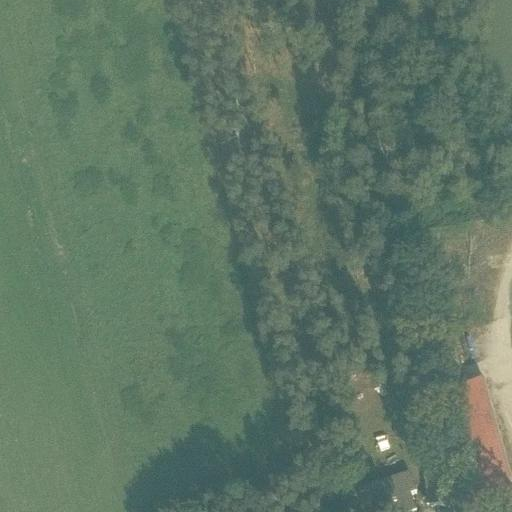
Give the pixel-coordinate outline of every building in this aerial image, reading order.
[(511,511),(511,476),(486,383),(455,391),(449,368),(436,371),(475,511),(511,511)] [(426,376),(413,381),(419,395),(431,390),(426,376)] [(307,405),(311,417),(325,413),(322,400),(307,405)] [(294,470),(334,501),(340,492),(301,462),(294,470)] [(424,468),(427,508),(454,506),(452,481),(444,482),(443,466),(424,468)] [(359,511),(407,511),(415,509),(408,492),(414,490),(406,471),(356,492),(363,510),(359,511)] [(277,485),(281,497),(297,492),(293,480),(277,485)]
